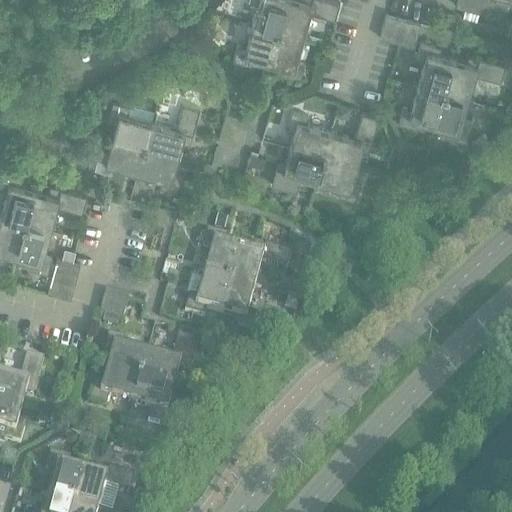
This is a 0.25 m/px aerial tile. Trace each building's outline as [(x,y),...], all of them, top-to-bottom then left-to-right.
[(250,0),(249,5),(258,7),(253,24),(265,28),(278,31),(286,0),(250,0)] [(335,21),(339,4),(325,0),(301,0),(301,1),(297,0),(286,0),(278,31),(292,35),(303,38),(310,14),(335,21)] [(479,13),(482,2),(474,0),(458,0),(456,7),(479,13)] [(390,41),(396,18),(386,15),(380,38),(390,41)] [(401,44),(408,21),(396,18),(390,41),(401,44)] [(419,24),(408,21),(401,44),(413,47),(419,24)] [(278,31),(265,28),(253,24),(246,48),(238,46),(234,63),(253,69),(255,61),(269,65),(278,31)] [(303,38),(292,35),(278,31),(269,65),(283,69),(281,76),(301,82),(305,65),(296,62),(303,38)] [(439,56),(441,49),(421,43),(416,60),(424,62),(418,86),(426,88),(443,93),(452,60),(439,56)] [(500,83),(504,66),(468,56),(466,64),(452,60),(443,93),(457,97),(469,100),(475,76),(500,83)] [(443,93),(426,88),(418,86),(411,111),(403,109),(398,125),(415,129),(417,122),(434,127),(443,93)] [(113,97),(121,99),(123,90),(116,88),(113,97)] [(469,100),(457,97),(443,93),(434,127),(447,131),(445,138),(466,143),(470,127),(462,125),(469,100)] [(128,116),(130,109),(113,104),(108,123),(115,125),(111,138),(121,141),(145,148),(152,123),(128,116)] [(190,146),(200,109),(183,105),(176,130),(152,123),(145,148),(169,154),(179,157),(183,144),(190,146)] [(350,109),(339,106),(337,116),(347,119),(350,109)] [(308,116),(303,115),(292,111),(289,125),(287,132),(295,134),(291,148),(300,150),(324,157),(331,132),(306,125),(308,116)] [(369,154),(379,118),(362,114),(355,138),(331,132),(324,157),(348,164),(357,166),(361,153),(369,154)] [(471,145),(477,152),(488,142),(482,135),(471,145)] [(145,148),(121,141),(111,138),(107,152),(100,150),(95,170),(111,174),(114,166),(138,173),(145,148)] [(179,157),(169,154),(145,148),(138,173),(162,180),(160,188),(176,192),(182,173),(175,171),(179,157)] [(324,157),(300,150),(291,148),(287,161),(279,159),(274,178),(290,183),(292,175),(318,182),(324,157)] [(250,155),(248,165),(255,167),(263,169),(265,159),(258,157),(250,155)] [(357,166),(348,164),(324,157),(318,182),(341,189),(339,197),(356,202),(361,182),(353,180),(357,166)] [(21,186),(23,179),(3,173),(0,184),(0,190),(7,192),(0,215),(0,216),(12,220),(25,223),(34,190),(21,186)] [(82,213),(86,196),(50,186),(48,194),(34,190),(25,223),(39,227),(51,231),(57,206),(82,213)] [(25,223),(12,220),(0,216),(0,260),(0,261),(2,253),(16,257),(25,223)] [(224,231),(227,220),(218,217),(215,229),(224,231)] [(51,231),(39,227),(25,223),(16,257),(30,261),(28,269),(48,274),(52,257),(44,255),(51,231)] [(225,243),(227,236),(208,230),(203,247),(211,249),(205,274),(216,277),(230,281),(239,246),(225,243)] [(287,270),(291,254),(255,243),(253,250),(239,246),(230,281),(243,284),(255,288),(262,263),(287,270)] [(67,252),(65,260),(75,263),(77,255),(67,252)] [(77,277),(80,265),(58,259),(54,270),(77,277)] [(74,288),(77,277),(54,270),(51,281),(74,288)] [(230,281),(216,277),(205,274),(198,298),(190,296),(185,312),(205,318),(207,310),(221,314),(230,281)] [(71,299),(74,288),(51,281),(48,293),(71,299)] [(255,288),(243,284),(230,281),(221,314),(234,318),(232,326),(252,331),(257,315),(249,312),(255,288)] [(129,298),(111,293),(106,291),(103,303),(126,309),(127,303),(129,298)] [(123,320),(126,309),(103,303),(100,314),(104,315),(117,319),(118,319),(123,320)] [(104,315),(102,323),(116,327),(118,319),(117,319),(104,315)] [(123,347),(125,339),(109,334),(103,354),(110,356),(106,371),(116,373),(140,380),(147,354),(123,347)] [(185,377),(195,341),(179,336),(172,361),(147,354),(140,380),(165,387),(173,389),(177,374),(185,377)] [(243,337),(240,349),(255,354),(259,342),(243,337)] [(33,396),(43,360),(27,356),(20,380),(0,375),(0,402),(13,406),(22,408),(26,394),(33,396)] [(140,380),(116,373),(106,371),(103,383),(96,381),(90,402),(107,406),(109,399),(133,405),(140,380)] [(173,389),(165,387),(140,380),(133,405),(158,412),(156,420),(172,424),(178,404),(169,401),(173,389)] [(22,408),(13,406),(0,402),(0,429),(6,431),(4,439),(20,444),(26,424),(18,422),(22,408)] [(191,425),(200,427),(202,428),(203,423),(207,410),(196,407),(191,425)] [(38,424),(48,427),(51,417),(41,415),(38,424)] [(68,466),(70,458),(51,453),(46,469),(55,472),(48,497),(59,500),(73,504),(82,470),(68,466)] [(130,493),(134,476),(98,466),(96,473),(82,470),(73,504),(86,507),(98,510),(105,486),(130,493)] [(147,502),(149,497),(137,493),(135,499),(147,502)] [(70,511),(73,504),(59,500),(48,497),(43,511),(70,511)]
